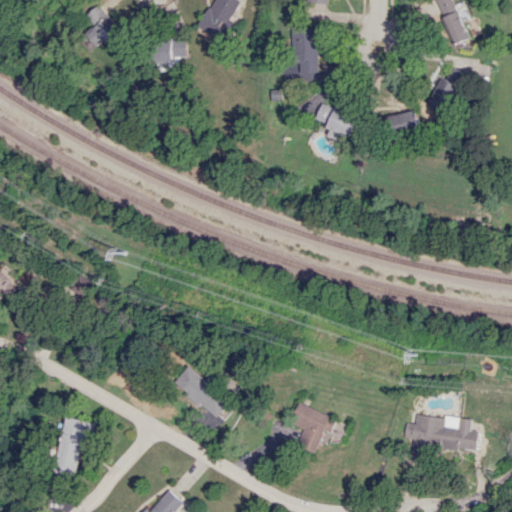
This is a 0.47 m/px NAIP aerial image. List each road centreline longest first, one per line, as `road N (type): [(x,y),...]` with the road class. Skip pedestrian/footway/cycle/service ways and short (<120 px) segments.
road 1 (residential): [(511,472),(473,500),(442,505),(343,511),(290,505),(0,343)]
road 2 (residential): [(378,0),(363,50),(382,60),(395,46),(389,27),(377,22)]
